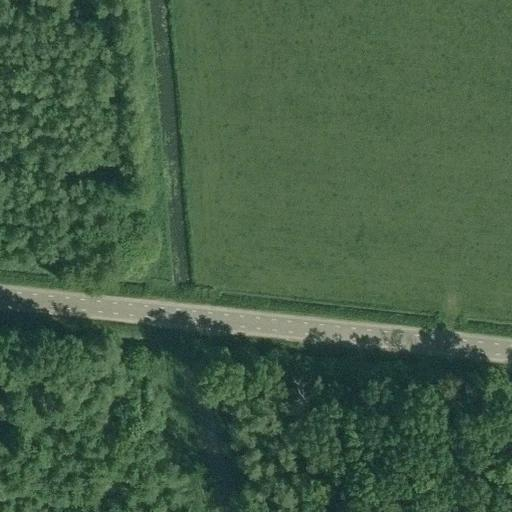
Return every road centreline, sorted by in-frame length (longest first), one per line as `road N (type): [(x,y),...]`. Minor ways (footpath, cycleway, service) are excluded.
road 1 (tertiary): [(511,352),(0,296)]
road 2 (track): [(197,317),(257,511)]
